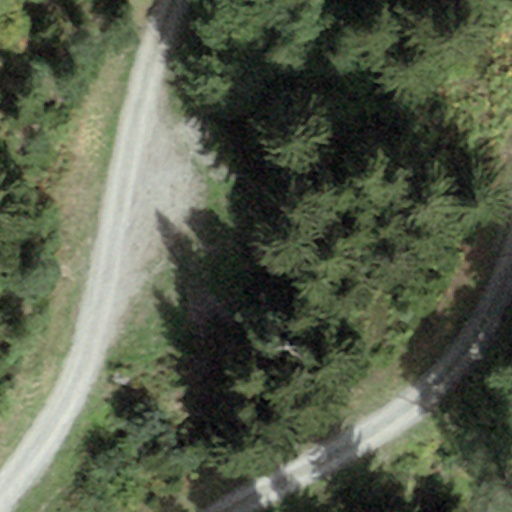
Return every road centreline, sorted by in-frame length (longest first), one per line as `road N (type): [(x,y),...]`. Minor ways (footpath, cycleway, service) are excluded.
road 1 (track): [(180,0),(148,80),(84,370),(54,427),(0,497)]
road 2 (track): [(238,511),(421,401),(474,348),(511,256)]
